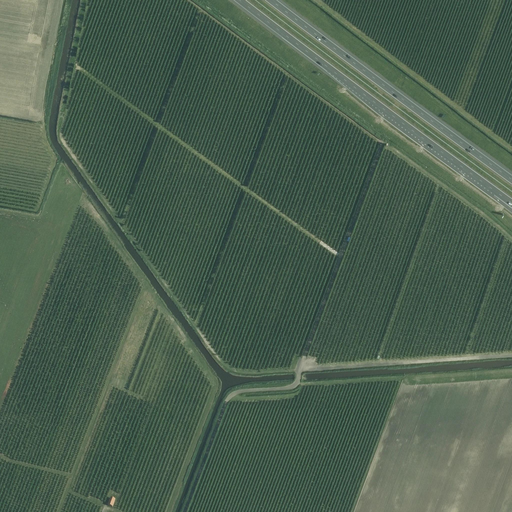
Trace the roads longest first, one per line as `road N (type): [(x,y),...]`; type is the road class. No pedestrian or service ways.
road 1 (unclassified): [(185,511),(226,401),(297,384),(382,142)]
road 2 (motorway): [(238,0),(494,190)]
road 3 (motorway): [(511,181),(268,0)]
